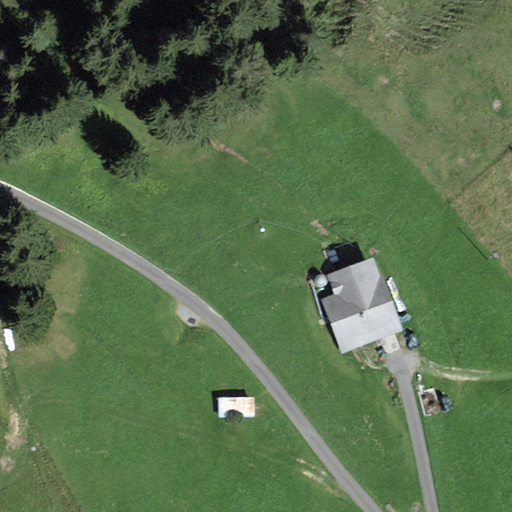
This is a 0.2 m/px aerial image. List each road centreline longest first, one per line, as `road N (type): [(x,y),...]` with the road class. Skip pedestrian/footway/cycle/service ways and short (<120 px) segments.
road 1 (track): [(0,195),(212,317),(374,511)]
road 2 (track): [(399,360),(433,511)]
